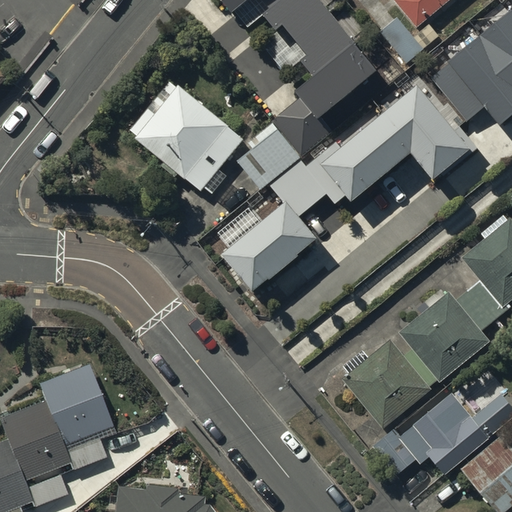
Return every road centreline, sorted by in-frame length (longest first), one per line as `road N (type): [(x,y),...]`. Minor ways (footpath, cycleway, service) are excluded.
road 1 (residential): [(320,511),(115,270),(74,258),(0,254)]
road 2 (residential): [(0,171),(136,0)]
